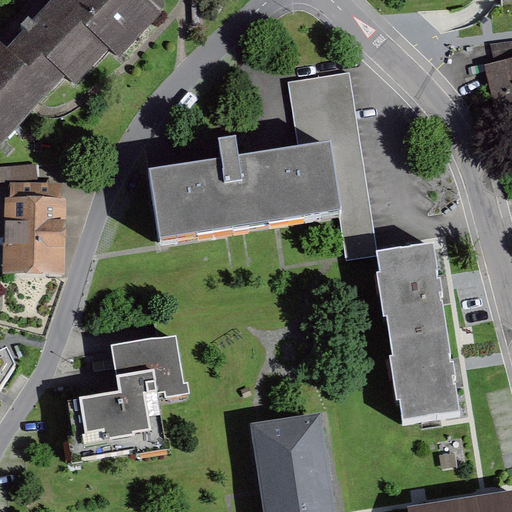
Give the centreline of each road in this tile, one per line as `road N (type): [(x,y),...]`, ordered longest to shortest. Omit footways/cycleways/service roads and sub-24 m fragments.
road 1 (residential): [(269,0),(183,78),(119,163),(45,372),(0,447)]
road 2 (residential): [(332,0),(438,107),(462,143),(488,221)]
